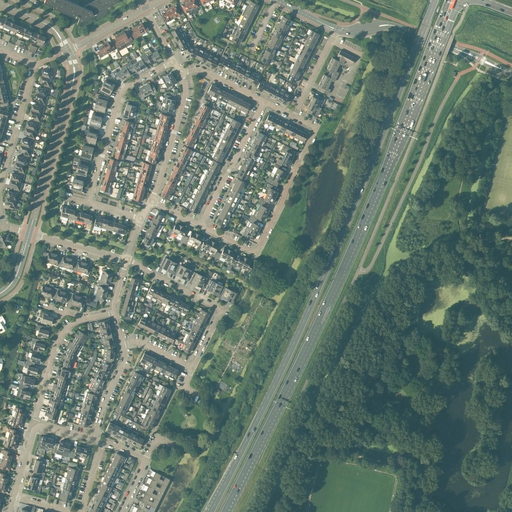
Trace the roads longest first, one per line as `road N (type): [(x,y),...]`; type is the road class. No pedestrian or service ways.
road 1 (primary): [(224,511),(362,227),(453,0)]
road 2 (primary): [(434,0),(325,274),(210,511)]
road 3 (residential): [(200,227),(254,253),(315,127),(264,101)]
road 4 (residential): [(122,344),(139,342),(189,370),(220,312),(125,260)]
road 5 (unclassified): [(28,234),(73,79),(67,51)]
road 6 (unclassified): [(511,73),(398,26),(335,29)]
road 7 (residential): [(88,203),(123,91),(174,61)]
road 8 (residential): [(2,178),(34,65),(0,50)]
road 9 (residential): [(200,227),(264,101)]
road 10 (residential): [(151,202),(184,94),(182,75)]
road 11 (residential): [(34,424),(56,342),(83,318)]
